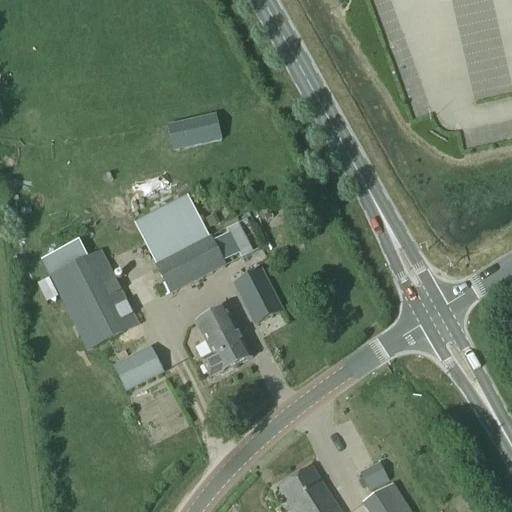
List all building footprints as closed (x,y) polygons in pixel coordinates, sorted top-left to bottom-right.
[(165,128),(171,154),(221,143),(217,127),(216,119),(215,117),(184,124),(168,128),(165,128)] [(188,198),(135,226),(172,297),(225,269),(188,198)] [(245,221),(226,231),(240,260),(260,250),(245,221)] [(101,254),(50,280),(87,352),(138,326),(101,254)] [(43,271),(31,277),(41,296),(53,291),(43,271)] [(261,273),(233,287),(254,328),(282,313),(261,273)] [(225,310),(195,326),(211,358),(200,363),(209,382),(220,376),(251,361),(225,310)] [(152,353),(116,371),(126,392),(162,374),(152,353)] [(360,474),(369,492),(388,482),(379,465),(360,474)] [(336,511),(311,472),(277,493),(289,511),(336,511)]
